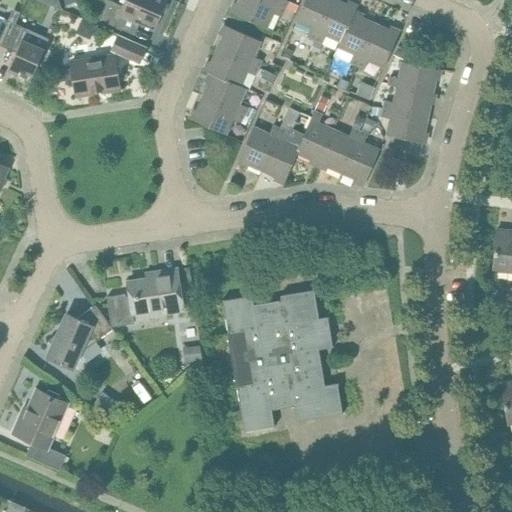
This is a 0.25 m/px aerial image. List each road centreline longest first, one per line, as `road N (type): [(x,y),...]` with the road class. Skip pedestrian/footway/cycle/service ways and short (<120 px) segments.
road 1 (residential): [(464,511),(440,370),(435,213)]
road 2 (residential): [(177,223),(309,205),(435,213)]
road 3 (residential): [(435,213),(479,50),(478,27),(424,0)]
road 4 (residential): [(211,0),(162,108),(177,223)]
road 5 (residential): [(0,110),(35,135),(52,241)]
road 6 (residential): [(52,241),(177,223)]
